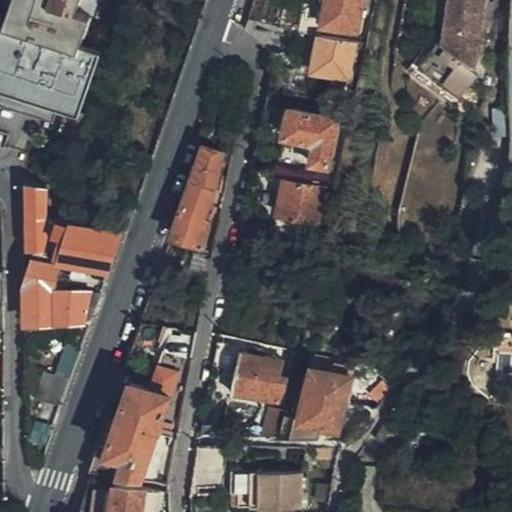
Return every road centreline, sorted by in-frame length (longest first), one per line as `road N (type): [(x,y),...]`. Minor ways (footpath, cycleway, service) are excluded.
road 1 (residential): [(215,38),(256,65),(255,91),(180,455),(179,511)]
road 2 (secondary): [(53,502),(215,38)]
road 3 (residential): [(53,502),(31,494),(14,457),(8,202),(0,182)]
